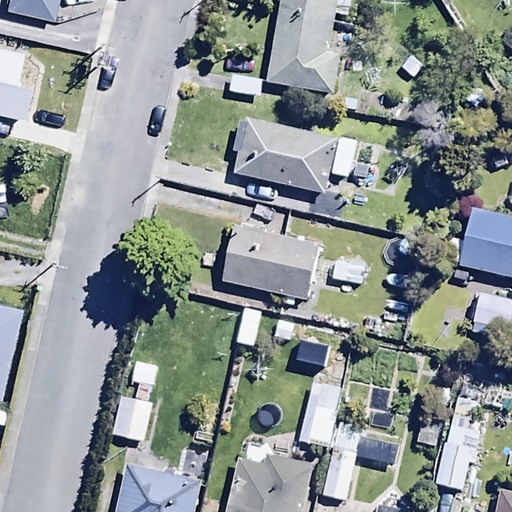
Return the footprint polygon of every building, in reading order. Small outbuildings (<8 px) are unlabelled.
[(1,0),(0,7),(0,10),(49,22),(54,0),(1,0)] [(332,0),(278,0),(264,83),(333,95),(340,52),(324,49),(332,0)] [(41,69),(21,50),(0,45),(0,113),(20,118),(25,96),(34,98),(41,69)] [(229,75),(226,92),(257,97),(260,80),(229,75)] [(245,119),(244,122),(236,120),(229,151),(238,153),(233,175),(320,194),(332,138),(245,119)] [(445,261),(458,263),(457,267),(511,277),(511,216),(469,208),(462,240),(450,238),(445,261)] [(239,222),(238,228),(232,227),(219,282),(305,302),(318,246),(257,232),(259,226),(239,222)] [(332,262),(328,281),(359,287),(363,269),(332,262)] [(511,300),(475,293),(469,326),(511,334),(511,300)] [(0,305),(0,386),(17,309),(0,305)] [(129,363),(124,382),(153,389),(157,370),(129,363)] [(345,370),(316,363),(298,444),(327,450),(345,370)] [(460,492),(470,454),(474,455),(483,420),(471,417),(478,388),(485,390),(488,380),(461,374),(433,486),(460,492)] [(150,403),(117,396),(109,436),(142,442),(150,403)] [(361,425),(338,419),(319,496),(342,502),(361,425)] [(236,457),(224,511),(299,511),(310,464),(263,454),(265,444),(244,439),(240,458),(236,457)] [(126,447),(107,442),(101,467),(120,472),(126,447)] [(192,511),(199,480),(123,463),(112,511),(192,511)] [(511,511),(511,493),(496,490),(492,511),(511,511)] [(403,511),(404,509),(374,503),(372,511),(403,511)]
